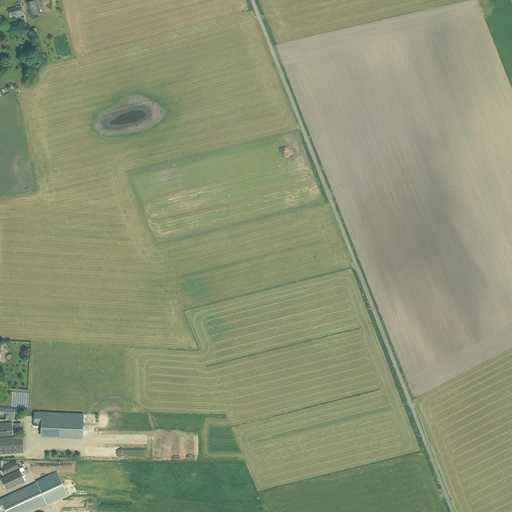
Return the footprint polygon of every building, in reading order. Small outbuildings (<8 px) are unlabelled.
[(38,14),(35,1),(27,3),(31,16),(38,14)] [(21,14),(20,7),(19,5),(15,6),(15,8),(9,9),(10,17),(21,14)] [(40,434),(82,436),(83,415),(54,413),(54,412),(34,412),(33,424),(41,424),(40,434)] [(0,423),(0,436),(13,435),(12,423),(0,423)] [(0,437),(0,453),(23,452),(22,436),(0,437)] [(0,467),(4,476),(19,469),(15,460),(2,466),(0,467)] [(25,481),(19,469),(0,478),(6,490),(25,481)] [(4,511),(27,511),(46,503),(46,504),(67,494),(56,472),(36,482),(0,499),(0,511),(2,511),(4,511)]
